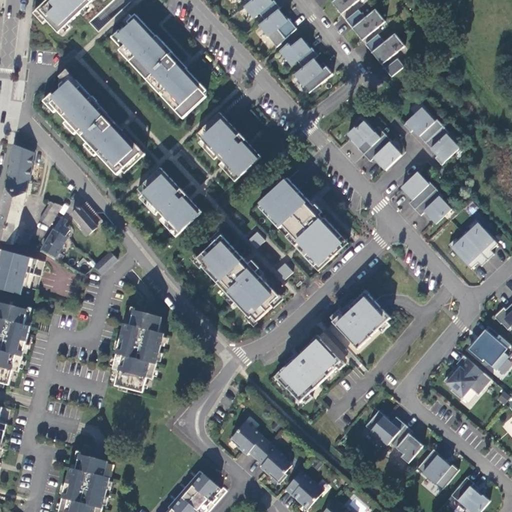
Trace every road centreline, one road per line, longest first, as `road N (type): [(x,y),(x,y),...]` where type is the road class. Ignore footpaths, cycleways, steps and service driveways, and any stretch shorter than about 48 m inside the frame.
road 1 (residential): [(138,254),(106,284),(91,343),(56,334),(28,448),(46,453),(31,511)]
road 2 (residential): [(472,306),(415,388),(422,406),(511,485)]
road 3 (residential): [(397,224),(277,337),(234,365)]
road 4 (residential): [(0,114),(26,120),(138,254)]
road 5 (unknown): [(454,286),(338,420)]
road 6 (residential): [(298,115),(335,100),(352,76),(301,0)]
road 7 (residential): [(298,115),(191,0)]
road 8 (residential): [(234,365),(198,410),(196,425),(202,441),(246,481)]
road 9 (residential): [(138,254),(234,365)]
